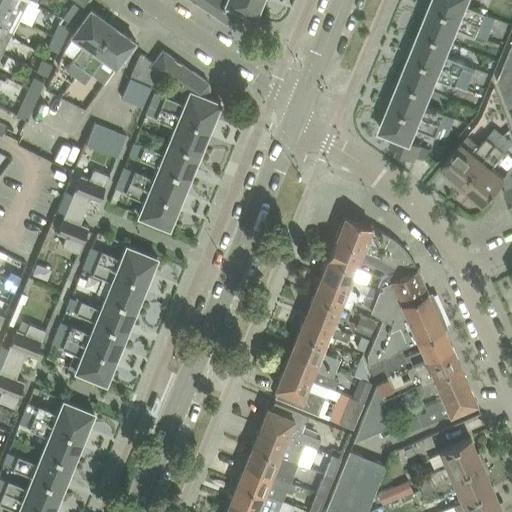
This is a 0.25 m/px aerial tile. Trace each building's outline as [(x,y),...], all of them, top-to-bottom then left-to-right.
[(0,0),(0,2),(23,14),(29,0),(28,0),(0,0)] [(226,2),(226,0),(204,0),(202,4),(225,20),(234,19),(240,9),(240,10),(241,9),(242,9),(243,9),(226,2)] [(261,0),(226,0),(226,2),(243,9),(256,14),(261,0)] [(433,0),(431,5),(491,29),(495,18),(466,6),(467,0),(433,0)] [(0,26),(13,33),(18,23),(23,14),(0,2),(0,26)] [(73,2),(62,17),(71,23),(82,8),(73,2)] [(491,29),(431,5),(422,27),(452,39),(457,27),(487,39),(491,29)] [(75,75),(115,19),(111,16),(110,17),(111,17),(109,19),(91,6),(72,33),(85,42),(66,68),(75,75)] [(120,23),(115,19),(75,75),(85,81),(103,56),(116,65),(136,38),(118,25),(119,23),(120,23)] [(69,27),(59,22),(54,34),(63,39),(69,27)] [(0,49),(4,51),(6,46),(13,33),(0,26),(0,49)] [(412,53),(471,77),(475,67),(446,55),(452,39),(422,27),(412,53)] [(58,51),(63,39),(54,34),(48,46),(58,51)] [(511,45),(498,79),(511,113),(511,45)] [(189,67),(163,48),(154,61),(141,51),(130,75),(141,80),(151,84),(157,87),(161,76),(176,86),(189,67)] [(471,77),(412,53),(402,78),(432,90),(437,76),(467,88),(471,77)] [(42,57),(37,69),(47,74),(53,62),(42,57)] [(208,81),(189,67),(176,86),(188,95),(191,87),(209,95),(210,94),(208,94),(209,93),(208,93),(210,89),(208,81)] [(34,75),(27,90),(38,95),(45,80),(34,75)] [(130,75),(121,96),(132,100),(141,80),(130,75)] [(455,117),(426,105),(432,90),(402,78),(391,104),(451,128),(455,117)] [(132,100),(143,105),(151,84),(141,80),(132,100)] [(221,100),(209,95),(191,87),(188,95),(184,103),(155,91),(146,111),(176,123),(164,153),(135,141),(130,151),(160,163),(154,177),(124,165),(116,186),(145,198),(139,213),(169,225),(221,100)] [(27,118),(38,95),(27,90),(17,113),(27,118)] [(451,128),(391,104),(381,129),(394,135),(390,145),(398,149),(397,153),(415,160),(422,144),(412,140),(417,126),(427,130),(447,138),(451,128)] [(105,125),(94,121),(86,141),(96,146),(105,125)] [(96,146),(99,147),(107,150),(115,129),(105,125),(96,146)] [(10,135),(19,139),(23,133),(14,128),(10,135)] [(462,187),(504,135),(495,128),(482,144),(470,134),(463,142),(461,145),(443,167),(459,181),(458,183),(458,182),(457,183),(462,187)] [(107,150),(118,154),(126,134),(115,129),(107,150)] [(485,202),(501,181),(505,177),(493,166),(511,143),(511,141),(504,135),(462,187),(466,190),(466,189),(468,188),(485,202)] [(99,199),(110,173),(94,167),(90,176),(81,173),(73,192),(66,189),(62,199),(86,208),(91,196),(99,199)] [(511,169),(505,177),(501,181),(507,185),(508,188),(507,189),(511,201),(511,169)] [(81,221),(86,208),(62,199),(58,208),(65,211),(57,231),(66,234),(62,244),(78,250),(89,225),(81,221)] [(380,229),(372,225),(346,215),(337,237),(381,256),(399,266),(413,260),(408,252),(402,245),(396,239),(388,234),(380,229)] [(337,237),(329,256),(356,267),(360,257),(377,264),(389,271),(399,266),(381,256),(337,237)] [(106,380),(157,255),(127,242),(121,257),(92,245),(83,266),(113,278),(101,308),(71,295),(67,306),(97,318),(91,332),(61,320),(53,341),(82,353),(76,368),(106,380)] [(353,276),(356,267),(329,256),(322,275),(375,297),(379,287),(353,276)] [(376,333),(368,354),(369,363),(370,364),(399,347),(402,345),(404,344),(404,345),(417,339),(418,338),(444,327),(435,307),(426,287),(418,268),(414,260),(399,266),(389,271),(382,273),(380,277),(378,283),(382,285),(382,286),(381,287),(380,287),(376,297),(372,305),(371,309),(380,315),(383,316),(376,333)] [(11,269),(7,277),(18,282),(22,274),(11,269)] [(375,297),(322,275),(314,293),(350,308),(354,298),(372,305),(375,297)] [(3,285),(15,290),(18,282),(7,277),(3,285)] [(350,308),(314,293),(307,312),(352,330),(356,320),(346,316),(350,308)] [(352,330),(307,312),(299,330),(326,341),(327,338),(334,341),(337,334),(349,339),(352,330)] [(356,328),(371,334),(377,318),(362,312),(356,328)] [(35,354),(46,328),(30,321),(26,331),(17,327),(9,346),(2,343),(0,348),(0,354),(21,363),(27,350),(35,354)] [(452,345),(444,327),(418,338),(417,339),(421,348),(405,354),(402,345),(399,347),(370,364),(376,378),(452,345)] [(323,350),(326,341),(299,330),(292,349),(337,367),(341,357),(323,350)] [(365,348),(369,336),(362,334),(358,346),(365,348)] [(460,363),(452,345),(376,378),(384,397),(416,383),(460,363)] [(292,349),(285,367),(312,378),(316,380),(335,387),(339,378),(334,376),(337,367),(292,349)] [(16,376),(21,363),(0,354),(0,365),(1,366),(0,368),(0,387),(2,389),(0,394),(0,399),(14,405),(25,379),(16,376)] [(360,376),(360,377),(372,383),(373,381),(370,379),(362,356),(355,374),(360,376)] [(423,400),(467,380),(460,363),(416,383),(423,400)] [(316,380),(312,378),(285,367),(277,386),(281,387),(277,396),(319,413),(326,394),(312,389),(316,380)] [(365,399),(372,383),(360,377),(353,394),(365,399)] [(450,413),(476,402),(467,380),(423,400),(426,408),(418,411),(418,410),(394,421),(394,422),(400,435),(450,413)] [(394,421),(384,397),(377,381),(355,438),(394,422),(394,421)] [(354,426),(363,400),(343,393),(337,410),(343,413),(340,421),(354,426)] [(52,511),(94,410),(64,397),(58,412),(28,400),(20,421),(50,433),(38,462),(8,450),(4,460),(4,461),(22,469),(33,474),(28,487),(0,475),(0,499),(3,501),(18,507),(15,511),(52,511)] [(301,431),(308,414),(275,401),(272,408),(269,406),(261,425),(306,443),(306,442),(317,447),(320,439),(301,431)] [(298,463),(306,443),(261,425),(253,444),(298,463)] [(479,457),(470,437),(440,449),(447,464),(418,477),(422,488),(484,460),(482,455),(481,456),(482,456),(479,457)] [(291,480),(298,463),(253,444),(246,462),(296,483),(296,482),(291,480)] [(350,448),(323,511),(367,511),(386,465),(387,463),(350,448)] [(333,477),(341,456),(333,453),(324,473),(333,477)] [(492,486),(483,467),(486,466),(487,466),(484,460),(422,488),(427,498),(456,486),(462,499),(492,486)] [(296,483),(246,462),(238,480),(282,499),(287,488),(293,490),(296,483)] [(326,495),(333,477),(324,473),(317,491),(326,495)] [(276,511),(282,499),(238,480),(231,499),(262,511),(276,511)] [(393,485),(378,491),(383,502),(397,496),(393,485)] [(501,507),(492,486),(462,499),(453,503),(457,511),(499,511),(506,509),(504,505),(503,505),(503,506),(501,507)] [(317,511),(318,511),(326,495),(317,491),(314,498),(310,509),(317,511)] [(262,511),(231,499),(225,511),(262,511)]
